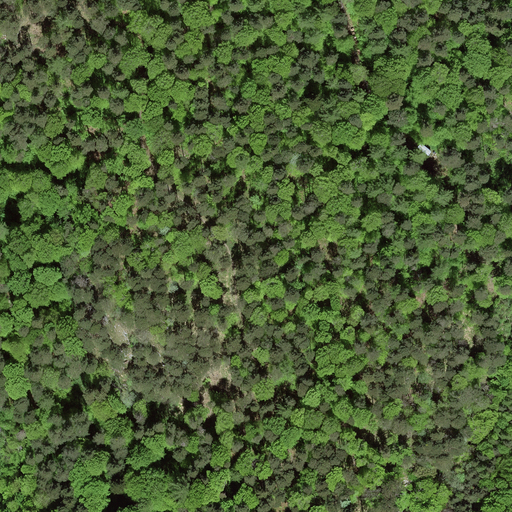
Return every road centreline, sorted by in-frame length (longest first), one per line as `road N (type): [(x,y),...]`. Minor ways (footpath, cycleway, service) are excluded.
road 1 (track): [(488,271),(434,174),(367,86),(345,0)]
road 2 (track): [(0,284),(15,310),(44,418),(136,463),(152,511)]
